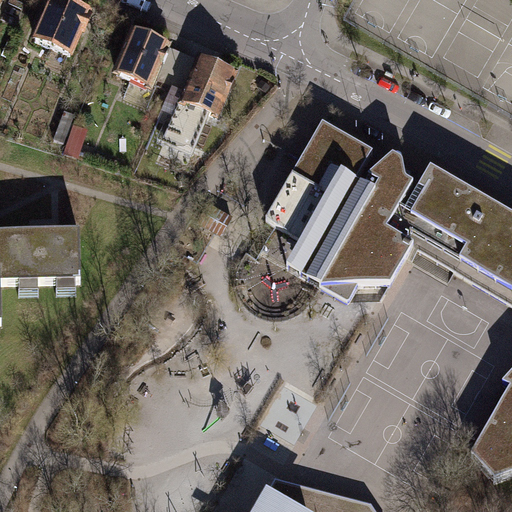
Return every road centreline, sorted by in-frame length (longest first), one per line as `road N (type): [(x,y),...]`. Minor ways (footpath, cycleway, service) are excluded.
road 1 (residential): [(290,58),(511,177)]
road 2 (residential): [(159,0),(290,58)]
